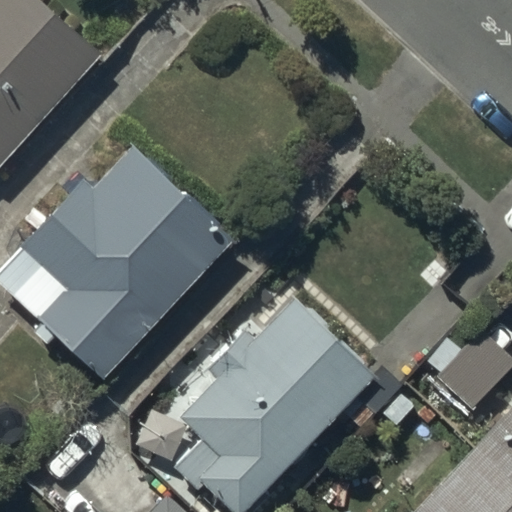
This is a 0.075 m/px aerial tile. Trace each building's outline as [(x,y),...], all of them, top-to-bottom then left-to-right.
[(54,0),(0,0),(0,151),(100,41),(54,0)] [(99,369),(231,227),(128,132),(90,172),(82,165),(0,253),(0,274),(31,303),(23,311),(44,331),(51,324),(99,369)] [(262,476),(370,362),(290,286),(251,328),(239,317),(205,354),(216,364),(176,406),(197,426),(171,454),(196,478),(199,474),(233,506),(242,497),(246,502),(267,480),(262,476)] [(511,353),(477,319),(458,340),(443,325),(423,347),(437,360),(432,365),(468,399),(511,353)] [(511,511),(511,390),(392,511),(511,511)] [(76,511),(68,504),(60,511),(194,511),(166,486),(141,511),(76,511)]
